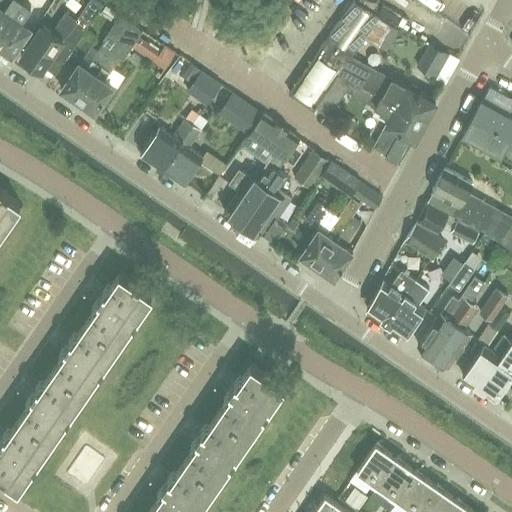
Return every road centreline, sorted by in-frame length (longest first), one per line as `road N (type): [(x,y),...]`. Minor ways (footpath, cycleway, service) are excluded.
road 1 (unclassified): [(335,313),(0,80)]
road 2 (residential): [(405,189),(129,0)]
road 3 (residential): [(110,511),(248,317)]
road 4 (unclassified): [(511,436),(335,313)]
road 5 (residential): [(0,394),(116,224)]
road 6 (residential): [(511,492),(359,389)]
road 7 (residential): [(405,189),(486,44)]
road 8 (residential): [(248,317),(116,224)]
road 9 (residential): [(277,511),(359,389)]
road 10 (residential): [(335,313),(405,189)]
road 11 (residential): [(116,224),(0,152)]
road 12 (residential): [(359,389),(248,317)]
